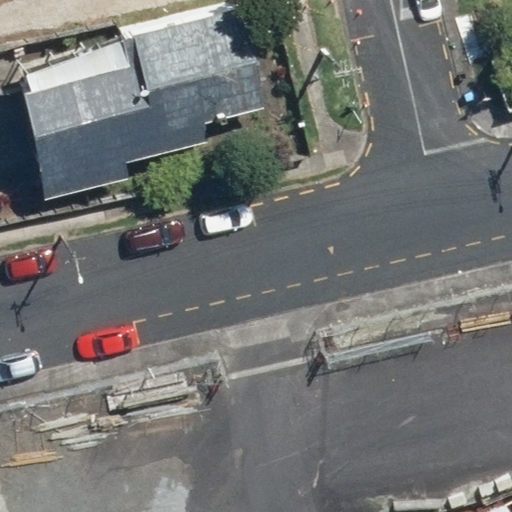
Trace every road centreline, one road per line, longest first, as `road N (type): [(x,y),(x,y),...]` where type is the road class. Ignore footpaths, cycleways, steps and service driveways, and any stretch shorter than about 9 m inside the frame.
road 1 (residential): [(0,313),(437,215)]
road 2 (residential): [(387,0),(437,215)]
